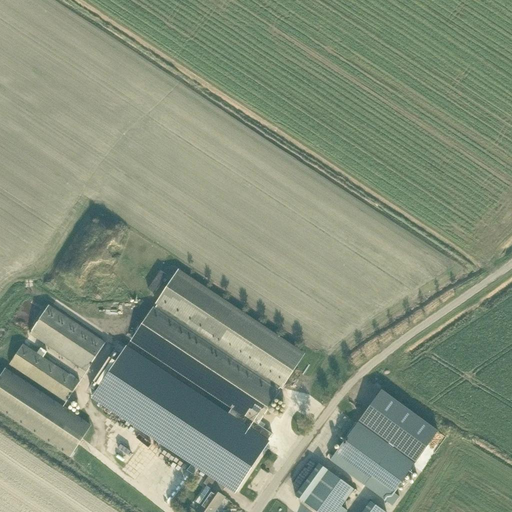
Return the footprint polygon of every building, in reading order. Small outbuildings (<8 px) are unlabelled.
[(180,271),(132,342),(231,409),(255,425),(256,423),(302,354),(180,271)] [(86,372),(105,343),(48,306),(29,334),(86,372)] [(66,403),(79,382),(23,345),(9,365),(66,403)] [(108,359),(92,383),(99,388),(93,396),(235,491),(272,434),(256,423),(255,425),(231,409),(226,416),(124,349),(115,363),(108,359)] [(0,410),(69,457),(73,451),(90,426),(6,370),(0,379),(0,410)] [(357,424),(414,462),(431,438),(376,398),(357,424)] [(355,424),(332,457),(389,498),(413,464),(355,424)] [(295,496),(316,511),(345,511),(347,511),(341,507),(353,489),(318,464),(295,496)] [(214,511),(224,498),(220,495),(225,488),(208,477),(203,484),(208,487),(206,490),(204,489),(195,502),(200,505),(195,511),(214,511)] [(384,511),(370,502),(362,511),(384,511)]
